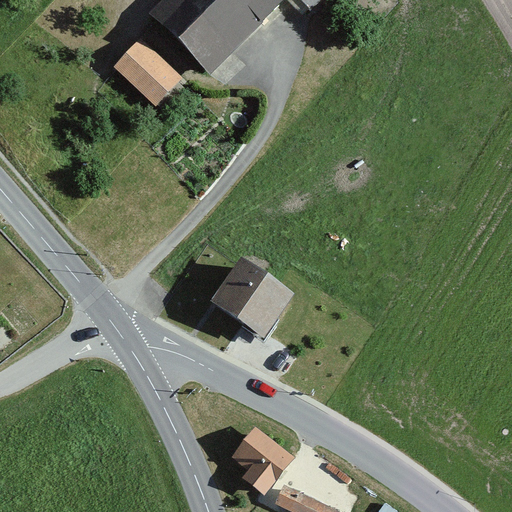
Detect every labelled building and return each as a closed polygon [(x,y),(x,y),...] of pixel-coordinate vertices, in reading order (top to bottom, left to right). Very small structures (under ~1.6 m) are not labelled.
[(328,0),(171,0),(150,21),(210,81),(291,0),(295,0),(312,17),(328,0)] [(189,79),(145,40),(121,66),(165,106),(189,79)] [(249,259),(217,304),(269,340),(301,295),(249,259)] [(296,457),(258,430),(236,460),(252,472),(244,483),(265,499),(296,457)] [(342,511),(285,488),(278,506),(292,511),(342,511)]
